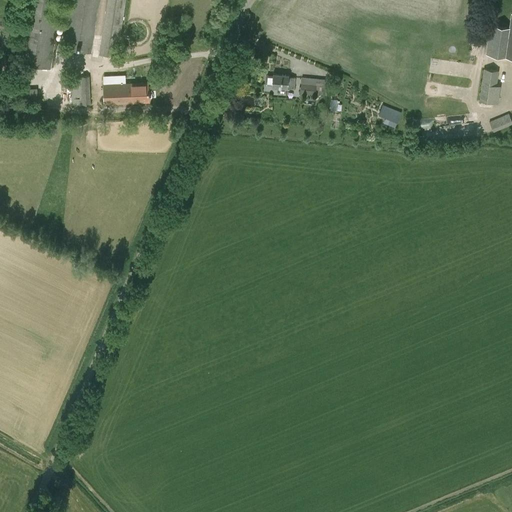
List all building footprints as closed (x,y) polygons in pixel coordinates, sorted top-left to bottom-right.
[(50,69),(60,0),(26,0),(17,64),(50,69)] [(91,53),(98,0),(71,0),(64,50),(91,53)] [(117,58),(125,0),(106,0),(99,55),(117,58)] [(511,57),(511,31),(509,31),(509,27),(490,25),(486,54),(511,57)] [(182,46),(187,36),(166,26),(161,36),(182,46)] [(501,86),(497,85),(499,71),(484,68),(479,100),(498,103),(501,86)] [(72,106),(91,105),(89,70),(71,71),(72,106)] [(273,74),(272,87),(295,88),(295,78),(289,77),(289,75),(273,74)] [(324,94),(325,79),(302,77),(300,93),(324,94)] [(104,104),(148,102),(148,83),(104,85),(104,104)] [(20,105),(38,104),(37,92),(19,93),(20,105)] [(397,122),(401,112),(383,104),(379,114),(397,122)] [(494,132),(511,124),(511,120),(509,113),(489,122),(494,132)]
